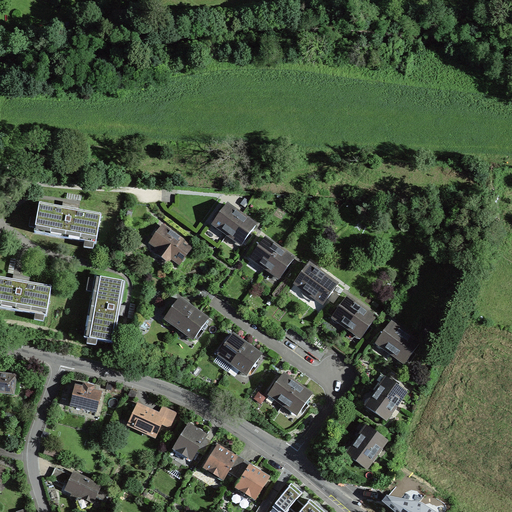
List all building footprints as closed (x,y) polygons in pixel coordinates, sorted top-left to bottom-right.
[(101,214),(70,208),(40,203),(39,203),(34,232),(35,233),(95,243),(96,243),(101,214)] [(213,224),(227,234),(241,215),(236,211),(227,204),(213,224)] [(242,245),(256,225),(243,216),(241,215),(227,234),(242,245)] [(162,226),(151,242),(160,248),(156,253),(168,261),(171,256),(180,263),(191,248),(179,238),(179,237),(173,233),(170,231),(170,232),(162,226)] [(251,257),(265,268),(279,249),(274,245),(265,238),(251,257)] [(265,268),(280,278),(294,259),(281,250),(279,249),(265,268)] [(324,304),(337,285),(326,277),(309,264),(295,283),(324,304)] [(113,343),(114,343),(119,310),(124,282),(95,276),(95,277),(84,338),(113,343)] [(51,287),(51,286),(21,281),(0,277),(0,307),(46,316),(51,287)] [(347,297),(333,317),(347,327),(361,308),(355,304),(347,297)] [(179,328),(193,309),(188,305),(179,299),(165,318),(179,328)] [(363,309),(361,308),(347,327),(362,337),(375,318),(363,309)] [(194,339),(208,320),(196,311),(193,309),(179,328),(194,339)] [(377,342),(391,353),(405,333),(399,329),(390,323),(377,342)] [(405,363),(419,344),(407,335),(405,333),(391,353),(405,363)] [(233,364),(247,345),(242,342),(232,335),(219,354),(233,364)] [(247,375),(261,355),(250,347),(247,345),(233,364),(247,375)] [(0,374),(0,395),(0,392),(13,394),(13,391),(17,392),(18,380),(15,379),(15,376),(0,374)] [(284,404),(297,385),(291,380),(283,374),(269,393),(284,404)] [(40,376),(32,375),(31,383),(39,384),(40,376)] [(387,378),(376,392),(396,406),(397,403),(406,391),(387,378)] [(89,386),(84,385),(83,388),(76,386),(70,405),(96,412),(101,393),(92,390),(93,387),(89,386)] [(297,385),(284,404),(298,414),(312,395),(303,388),(297,385)] [(392,410),(396,406),(376,392),(366,406),(385,420),(392,410)] [(176,413),(163,407),(159,414),(147,409),(137,404),(128,425),(155,437),(164,419),(172,422),(176,413)] [(174,449),(191,460),(197,451),(203,455),(211,441),(205,438),(207,435),(192,426),(189,424),(174,449)] [(367,426),(357,440),(376,454),(378,451),(387,440),(367,426)] [(347,455),(366,469),(373,459),(376,454),(357,440),(347,455)] [(44,444),(41,453),(58,457),(60,448),(44,444)] [(234,476),(243,462),(236,459),(237,457),(221,447),(218,446),(204,467),(224,479),(228,472),(234,476)] [(243,462),(234,476),(241,480),(236,487),(256,499),(269,477),(255,469),(250,465),(249,466),(243,462)] [(55,468),(50,478),(54,480),(64,484),(65,481),(76,486),(71,495),(74,497),(80,511),(90,508),(95,497),(106,502),(111,491),(73,473),(72,476),(55,468)] [(291,484),(282,494),(280,497),(281,497),(273,507),(278,511),(287,511),(289,510),(288,510),(290,508),(302,493),(299,490),(291,484)] [(424,505),(413,496),(401,510),(403,511),(429,511),(433,508),(427,502),(424,505)] [(318,511),(321,509),(320,508),(310,500),(299,511),(318,511)]
